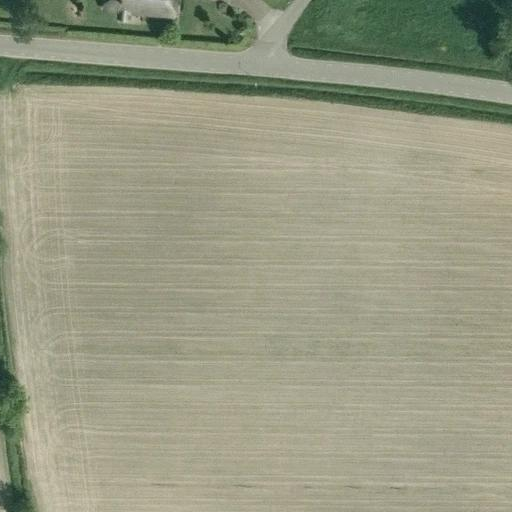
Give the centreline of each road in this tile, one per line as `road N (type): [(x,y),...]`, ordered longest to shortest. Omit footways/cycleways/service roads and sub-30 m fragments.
road 1 (unclassified): [(511,94),(253,61)]
road 2 (unclassified): [(253,61),(0,47)]
